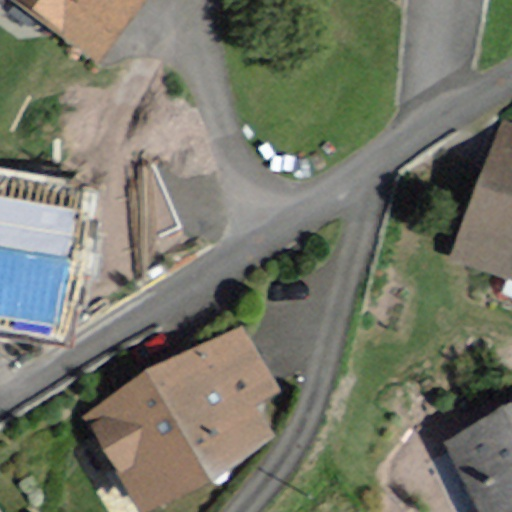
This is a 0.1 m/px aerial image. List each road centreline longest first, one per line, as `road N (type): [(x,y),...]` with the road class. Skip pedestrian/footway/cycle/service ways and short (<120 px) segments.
road 1 (residential): [(267,232),(0,404)]
road 2 (residential): [(511,78),(267,232)]
road 3 (residential): [(206,0),(212,95),(267,232)]
